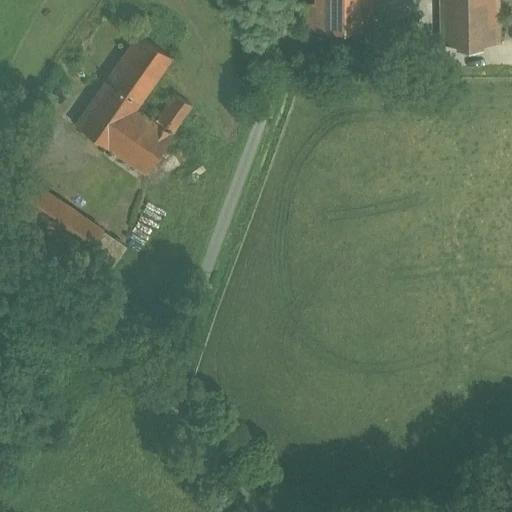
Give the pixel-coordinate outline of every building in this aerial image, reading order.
[(363,0),(318,0),(319,3),(305,3),(306,31),(347,30),(347,31),(349,31),(349,30),(371,30),(370,1),(364,1),(363,0)] [(443,0),(445,42),(501,41),(500,0),(443,0)] [(140,34),(104,86),(136,108),(172,57),(140,34)] [(136,108),(104,86),(77,125),(145,173),(192,105),(175,93),(155,121),(136,108)] [(113,237),(36,184),(13,217),(91,270),(113,237)]
